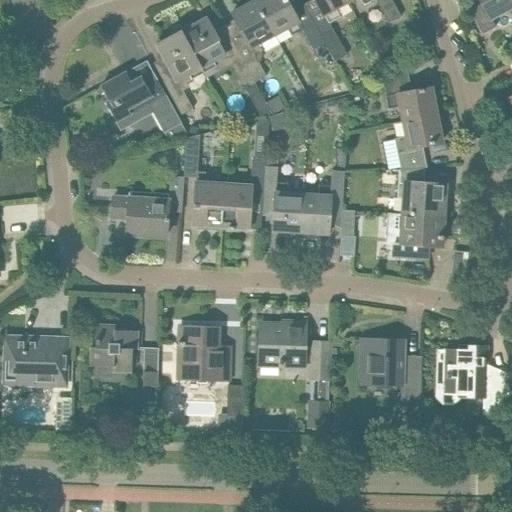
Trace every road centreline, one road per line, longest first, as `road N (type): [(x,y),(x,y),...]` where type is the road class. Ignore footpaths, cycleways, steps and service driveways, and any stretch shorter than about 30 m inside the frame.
road 1 (residential): [(145,0),(78,24),(56,55),(62,202),(81,254),(120,273),(511,300)]
road 2 (unclassified): [(0,467),(511,484)]
road 3 (residential): [(511,281),(433,0)]
